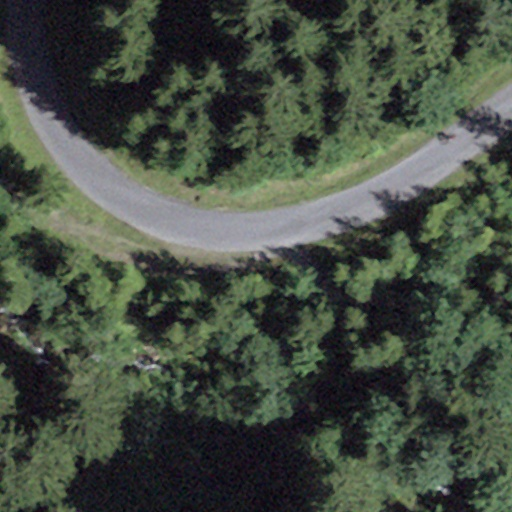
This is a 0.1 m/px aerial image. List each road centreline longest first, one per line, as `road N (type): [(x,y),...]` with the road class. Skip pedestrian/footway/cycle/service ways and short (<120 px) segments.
road 1 (tertiary): [(511,110),(338,219),(263,234),(206,230),(157,218),(81,171),(30,66),(28,0)]
road 2 (track): [(511,389),(378,315),(263,234)]
